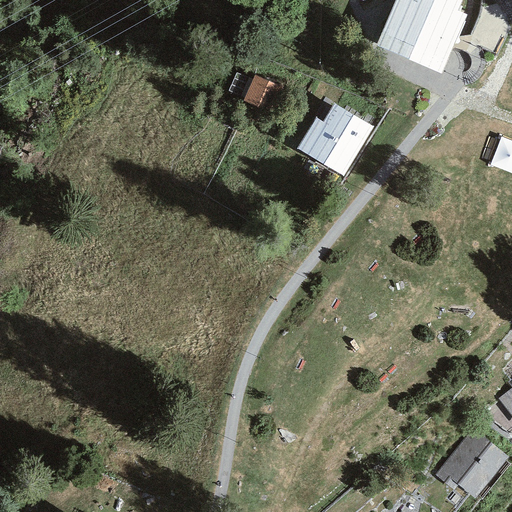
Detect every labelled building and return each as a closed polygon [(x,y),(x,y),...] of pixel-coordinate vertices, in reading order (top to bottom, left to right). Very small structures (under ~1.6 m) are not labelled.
[(463,0),(397,0),(378,45),(441,72),(466,13),(459,10),(463,0)] [(282,89),(254,76),(242,100),(270,113),(282,89)] [(375,127),(330,98),(297,149),(343,179),(375,127)] [(511,392),(494,406),(511,428),(511,392)] [(507,457),(474,429),(436,476),(454,491),(459,486),(475,499),(507,457)]
